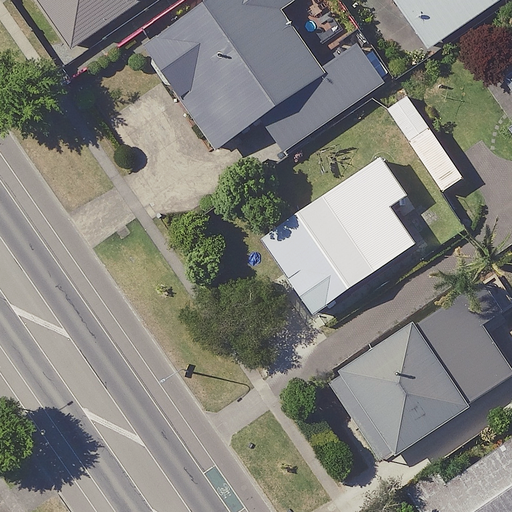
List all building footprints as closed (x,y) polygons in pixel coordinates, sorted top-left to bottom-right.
[(144,0),(41,0),(76,49),(144,0)] [(283,0),(223,0),(149,51),(218,152),(264,121),(287,154),(385,87),(360,51),(323,76),(275,6),(283,0)] [(505,0),(395,0),(430,52),(505,0)] [(408,198),(384,163),(266,242),(315,317),(417,249),(391,209),(408,198)] [(511,380),(511,373),(463,300),(335,385),(387,463),(511,380)] [(511,511),(511,443),(461,478),(457,473),(414,502),(420,511),(511,511)]
